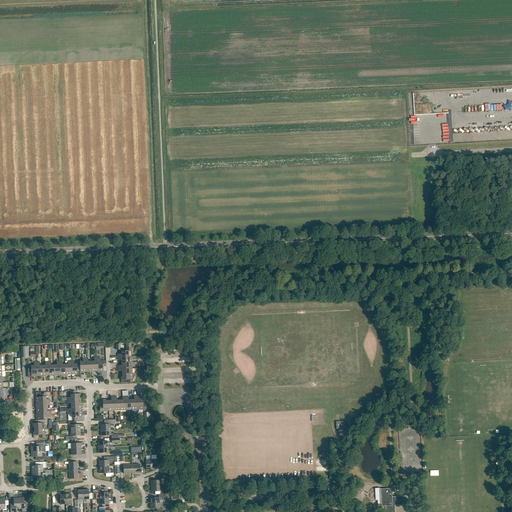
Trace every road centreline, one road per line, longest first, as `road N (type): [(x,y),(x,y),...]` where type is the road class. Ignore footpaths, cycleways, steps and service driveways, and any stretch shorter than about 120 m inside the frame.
road 1 (secondary): [(0,252),(511,233)]
road 2 (unclassified): [(204,511),(199,446),(167,416),(161,385)]
